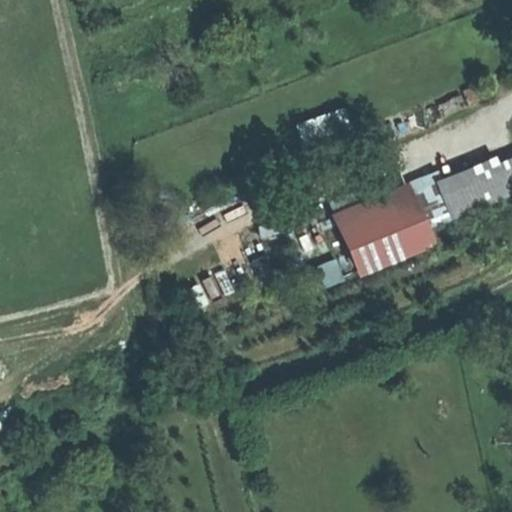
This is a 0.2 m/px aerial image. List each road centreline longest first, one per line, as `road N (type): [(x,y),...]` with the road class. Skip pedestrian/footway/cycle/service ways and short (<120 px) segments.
road 1 (track): [(0,460),(399,328),(511,278)]
road 2 (track): [(174,406),(74,0)]
